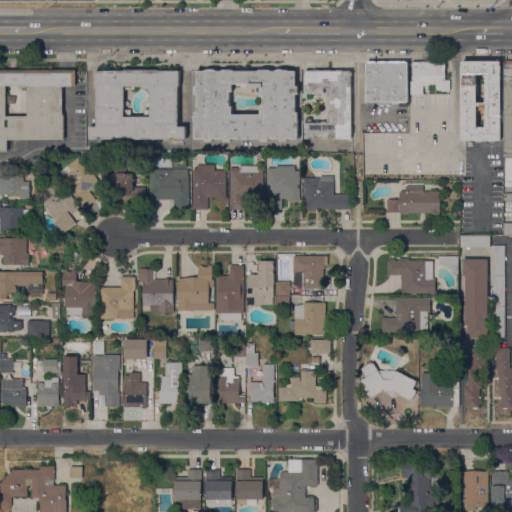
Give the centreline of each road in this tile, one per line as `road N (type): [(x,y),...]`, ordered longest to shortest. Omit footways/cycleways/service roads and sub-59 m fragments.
road 1 (residential): [(511,441),(0,440)]
road 2 (residential): [(462,238),(118,238)]
road 3 (residential): [(357,511),(353,331),(362,241)]
road 4 (primary): [(276,30),(27,30)]
road 5 (primary): [(477,30),(356,30)]
